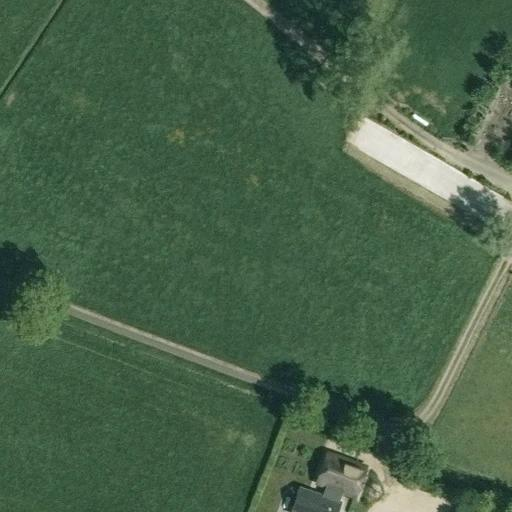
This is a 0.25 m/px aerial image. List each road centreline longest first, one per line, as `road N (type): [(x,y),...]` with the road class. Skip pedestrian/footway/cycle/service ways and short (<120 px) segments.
road 1 (unclassified): [(511,244),(425,409),(395,427),(0,285)]
road 2 (unclassified): [(248,0),(393,116),(511,186)]
